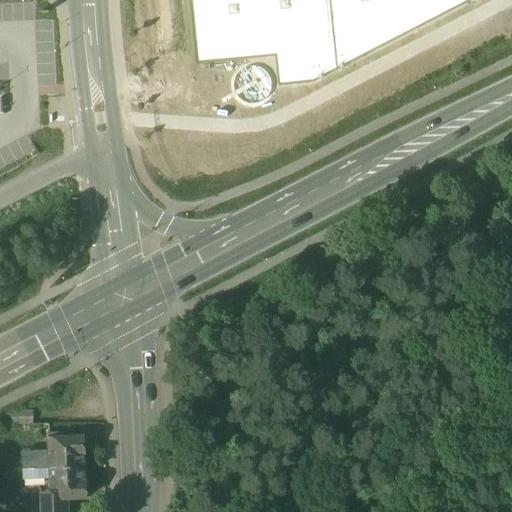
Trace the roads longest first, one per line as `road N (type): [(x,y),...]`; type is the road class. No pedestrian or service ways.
road 1 (primary): [(215,255),(511,102)]
road 2 (residential): [(139,511),(130,302)]
road 3 (unclassified): [(105,148),(90,0)]
road 4 (primary): [(0,365),(130,302)]
road 5 (primary): [(215,255),(109,189)]
